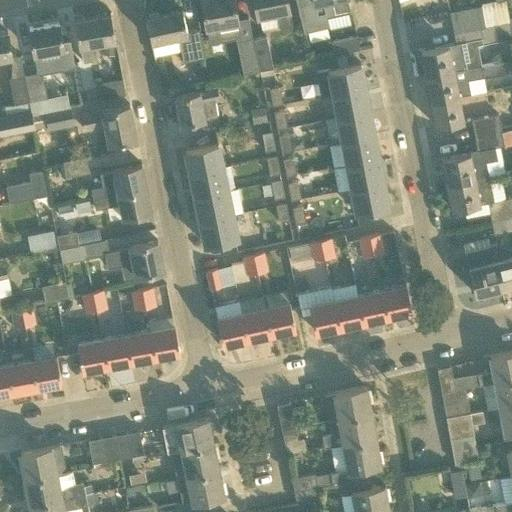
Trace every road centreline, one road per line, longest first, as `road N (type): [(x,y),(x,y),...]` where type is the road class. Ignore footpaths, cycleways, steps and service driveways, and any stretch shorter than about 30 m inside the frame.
road 1 (residential): [(203,393),(125,0)]
road 2 (residential): [(447,339),(379,0)]
road 3 (residential): [(203,393),(447,339)]
road 4 (residential): [(0,428),(203,393)]
